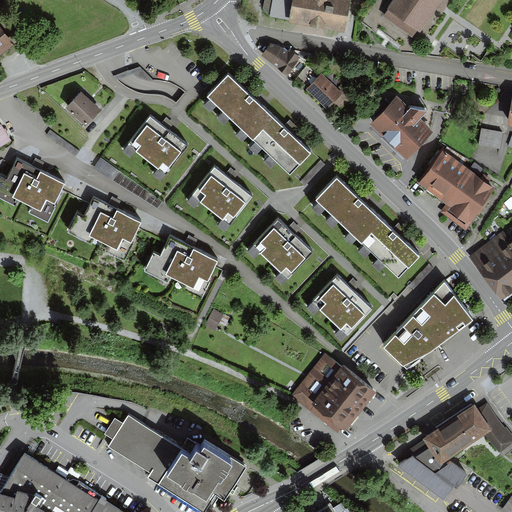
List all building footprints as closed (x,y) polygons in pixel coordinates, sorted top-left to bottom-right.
[(265,0),(264,5),(267,12),(318,22),(344,26),(348,0),(265,0)] [(438,0),(389,0),(380,13),(412,36),(438,0)] [(0,52),(1,52),(15,42),(0,21),(0,52)] [(263,52),(287,72),(301,53),(290,46),(288,48),(271,40),(267,45),(264,50),(263,52)] [(321,71),(311,62),(299,76),(309,84),(306,85),(329,106),(334,100),(343,108),(355,95),(344,85),(341,89),(321,71)] [(255,95),(229,70),(208,93),(210,95),(205,101),(210,106),(217,99),(224,106),(218,112),(224,118),(230,113),(243,125),(238,131),(244,136),(249,131),(258,139),(252,145),(257,149),(262,144),(271,151),(265,157),(271,163),(276,158),(290,171),(312,148),(290,128),(255,95)] [(80,88),(65,104),(85,122),(100,106),(80,88)] [(397,92),(372,118),(406,152),(431,126),(418,114),(427,104),(411,101),(409,103),(397,92)] [(167,125),(150,112),(124,146),(131,152),(137,144),(159,161),(152,170),(161,177),(188,141),(167,125)] [(0,145),(12,138),(1,120),(0,119),(0,145)] [(483,126),(479,142),(499,147),(503,131),(483,126)] [(50,129),(47,134),(75,155),(79,150),(50,129)] [(443,146),(417,181),(446,202),(440,210),(466,230),(490,199),(485,196),(494,184),(443,146)] [(0,168),(0,190),(16,198),(19,191),(34,198),(30,206),(48,214),(66,176),(39,164),(17,153),(8,172),(0,168)] [(101,157),(96,168),(115,178),(121,167),(101,157)] [(232,176),(214,162),(186,198),(194,204),(200,197),(221,213),(215,221),(225,229),(253,193),(232,176)] [(364,199),(335,171),(314,193),(317,197),(313,202),(320,209),(326,203),(332,208),(325,216),(334,224),(340,217),(350,227),(343,234),(352,242),(359,234),(365,240),(359,247),(367,254),(373,247),(379,253),(373,260),(381,267),(387,261),(400,272),(420,251),(399,232),(364,199)] [(114,204),(93,194),(84,212),(79,210),(70,228),(92,238),(95,231),(108,238),(105,246),(125,255),(143,218),(114,204)] [(294,229),(278,214),(246,247),(254,255),(261,247),(281,266),(273,274),(281,281),(313,247),(294,229)] [(470,253),(503,294),(511,287),(511,225),(505,231),(503,228),(470,253)] [(154,247),(145,266),(167,277),(172,268),(188,276),(184,284),(201,292),(210,275),(207,274),(216,256),(191,243),(171,233),(162,251),(154,247)] [(354,285),(337,269),(312,296),(313,297),(307,302),(313,308),(319,301),(342,322),(334,330),(341,336),(348,329),(349,329),(373,303),(354,285)] [(472,314),(445,278),(385,341),(407,362),(432,345),(472,314)] [(224,314),(214,308),(205,325),(215,330),(224,314)] [(325,352),(292,394),(337,429),(343,422),(346,424),(359,406),(375,385),(344,361),(341,364),(325,352)] [(468,475),(449,460),(480,439),(486,435),(499,453),(511,443),(511,434),(506,427),(505,428),(487,403),(478,409),(475,404),(457,416),(458,418),(459,420),(440,432),(438,429),(423,439),(424,440),(403,453),(407,459),(397,467),(444,501),(454,488),(457,490),(468,475)] [(117,413),(107,429),(116,434),(112,441),(153,468),(150,472),(205,507),(216,490),(226,496),(246,466),(206,440),(202,447),(198,444),(194,451),(131,410),(126,418),(117,413)] [(0,511),(133,511),(102,492),(100,496),(38,455),(26,448),(2,486),(0,485),(0,511)] [(511,511),(511,494),(502,509),(505,511),(511,511)]
